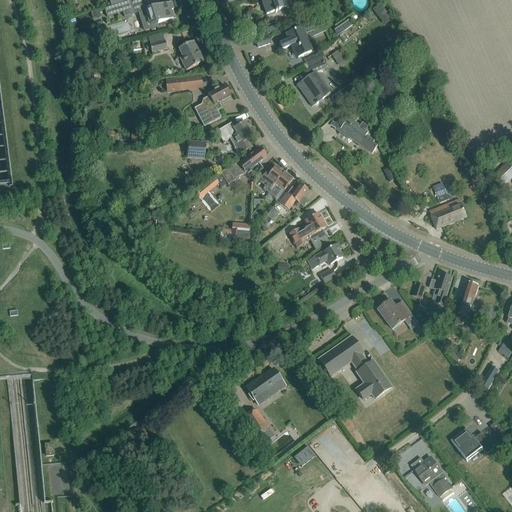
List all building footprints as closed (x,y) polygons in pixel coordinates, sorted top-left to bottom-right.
[(150,9),(147,0),(137,0),(131,2),(130,1),(104,9),(106,17),(123,12),(124,17),(134,14),(139,29),(173,19),(170,10),(173,9),(171,3),(150,9)] [(263,0),(264,1),(262,2),(266,15),(287,7),(285,0),(263,0)] [(98,11),(90,13),(92,19),(100,17),(98,11)] [(312,52),(303,31),(314,28),(312,20),(300,24),(301,28),(288,33),(290,40),(279,45),(281,50),(294,45),(298,57),(298,58),(312,52)] [(114,33),(133,30),(131,22),(113,25),(114,33)] [(347,34),(356,28),(352,22),(343,28),(347,34)] [(272,44),(270,35),(257,39),(260,47),(272,44)] [(167,49),(165,41),(149,45),(152,53),(167,49)] [(203,63),(193,42),(178,49),(182,57),(179,59),(186,71),(203,63)] [(321,54),(304,61),(308,69),(324,62),(321,54)] [(306,79),(297,86),(304,95),(312,106),(311,107),(312,107),(326,97),(331,93),(316,73),(327,68),(324,62),(302,71),(306,79)] [(343,74),(351,75),(352,67),(344,66),(343,74)] [(202,88),(200,76),(165,81),(167,93),(202,88)] [(221,118),(218,111),(222,109),(222,108),(219,110),(219,108),(219,106),(218,103),(230,97),(224,86),(208,94),(209,96),(203,100),(201,105),(203,108),(196,112),(204,128),(221,118)] [(361,112),(352,106),(349,111),(358,117),(361,112)] [(360,126),(344,114),(337,124),(333,122),(330,126),(359,146),(372,154),(377,147),(372,144),(374,142),(365,136),(368,132),(365,131),(367,128),(362,124),(360,126)] [(253,138),(244,123),(234,128),(231,123),(216,131),(217,132),(213,134),(217,140),(220,138),(223,143),(229,139),(238,155),(252,148),(248,141),(253,138)] [(135,135),(135,145),(144,145),(145,136),(135,135)] [(204,159),(206,143),(188,142),(187,158),(204,159)] [(251,168),(266,157),(259,149),(248,157),(247,156),(219,174),(214,177),(221,188),(226,184),(228,186),(245,173),(248,173),(251,170),(251,168)] [(511,168),(506,162),(491,178),(502,189),(511,178),(511,168)] [(268,194),(283,173),(275,167),(270,173),(265,169),(254,183),(268,194)] [(283,192),(292,180),(283,173),(268,194),(275,199),(281,190),(283,192)] [(308,202),(303,198),(308,191),(299,185),(295,190),(292,188),(286,194),(279,204),(288,211),(295,202),(303,208),(308,202)] [(449,200),(443,185),(433,189),(439,204),(449,200)] [(214,196),(207,200),(211,208),(219,204),(214,196)] [(467,217),(460,200),(430,212),(437,230),(467,217)] [(273,208),(266,216),(272,220),(278,212),(273,208)] [(261,218),(255,213),(252,217),(251,217),(251,225),(253,225),(261,218)] [(322,230),(326,228),(318,214),(305,221),(308,226),(303,228),(304,231),(301,233),(298,229),(289,235),(297,248),(310,241),(316,251),(328,242),(322,230)] [(251,225),(233,224),(233,236),(251,237),(251,225)] [(293,243),(283,231),(267,243),(278,256),(293,243)] [(329,266),(343,258),(336,246),(307,262),(312,270),(326,262),(329,266)] [(324,284),(336,277),(331,270),(320,276),(324,284)] [(440,317),(450,288),(453,278),(441,274),(439,282),(432,280),(430,289),(435,290),(432,303),(434,304),(431,314),(440,317)] [(460,309),(454,324),(466,328),(474,302),(479,287),(468,283),(460,309)] [(421,299),(425,287),(417,284),(414,296),(421,299)] [(256,287),(246,296),(250,301),(261,292),(256,287)] [(419,325),(407,309),(400,314),(391,302),(385,307),(386,308),(380,312),(379,311),(378,312),(393,331),(405,322),(412,331),(419,325)] [(391,388),(373,362),(368,365),(361,355),(363,354),(351,338),(318,361),(330,377),(351,362),(356,359),(363,368),(358,372),(356,373),(364,385),(356,390),(363,400),(371,395),(375,399),(391,388)] [(511,351),(511,344),(505,340),(499,351),(509,357),(511,351)] [(271,396),(268,393),(282,383),(273,370),(265,375),(246,389),(258,406),(271,397),(271,396)] [(269,429),(255,410),(242,419),(247,425),(243,427),(248,435),(252,432),(261,445),(269,440),(264,432),(269,429)] [(496,423),(490,428),(501,443),(508,438),(496,423)] [(482,449),(489,443),(482,433),(474,439),(467,430),(462,434),(461,433),(462,434),(457,438),(456,437),(456,438),(451,442),(467,462),(468,462),(466,460),(481,449),(482,451),(483,450),(482,449)] [(53,444),(45,445),(46,457),(54,456),(53,444)] [(315,456),(308,447),(293,458),(301,468),(315,456)] [(421,459),(411,466),(414,470),(426,486),(429,484),(440,498),(451,511),(466,511),(450,490),(452,489),(445,480),(446,479),(431,458),(424,463),(421,459)] [(358,511),(362,511),(386,493),(372,475),(337,503),(344,511),(350,511),(356,508),(358,511)] [(461,483),(457,486),(461,492),(465,488),(461,483)]
